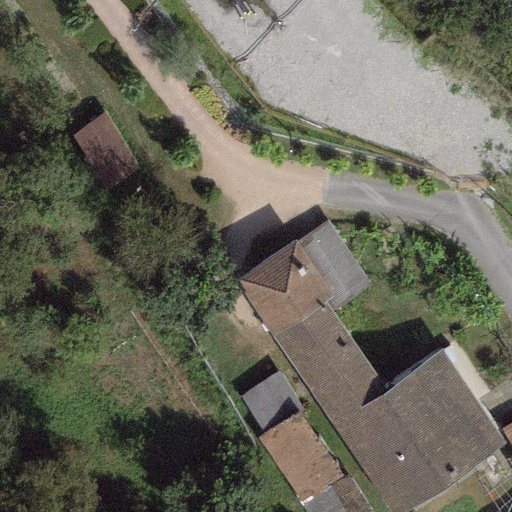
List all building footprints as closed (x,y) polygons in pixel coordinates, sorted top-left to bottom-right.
[(102,113),(70,137),(104,193),(137,170),(102,113)] [(233,282),(271,337),(323,301),(330,310),(368,283),(326,223),(295,244),(292,240),(233,282)] [(405,511),(505,444),(440,350),(384,389),(330,310),(323,301),(271,337),(391,511),(405,511)] [(277,374),(239,398),(261,433),(254,438),(300,511),(361,511),(367,509),(345,474),(338,478),(297,414),(300,412),(277,374)] [(511,423),(500,431),(511,448),(511,457),(505,462),(511,472),(511,423)]
